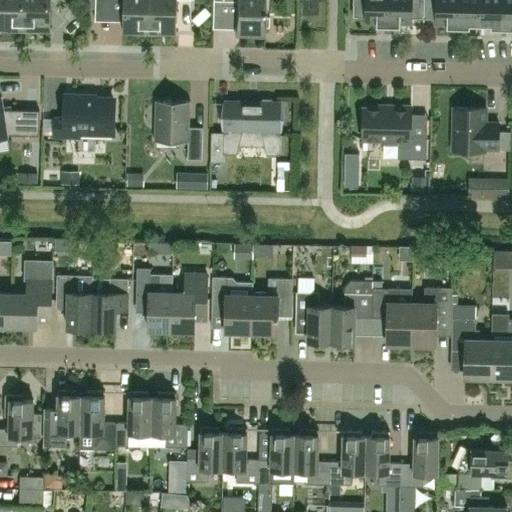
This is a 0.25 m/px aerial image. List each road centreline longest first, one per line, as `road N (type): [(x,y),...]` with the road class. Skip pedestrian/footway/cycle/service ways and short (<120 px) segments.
road 1 (residential): [(0,353),(219,357),(254,372),(405,375),(445,412),(511,414)]
road 2 (residential): [(0,68),(159,71),(222,56),(295,58),(344,75),(511,79)]
